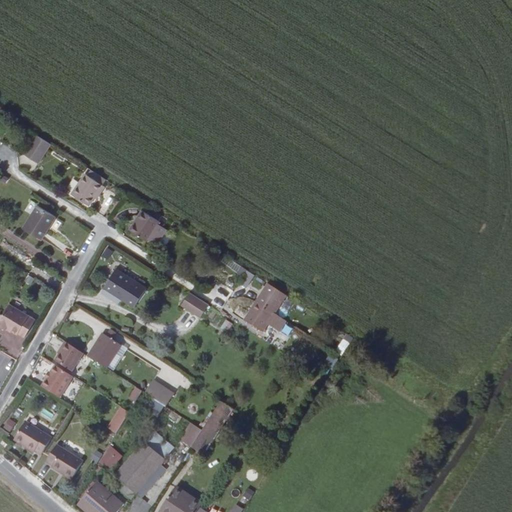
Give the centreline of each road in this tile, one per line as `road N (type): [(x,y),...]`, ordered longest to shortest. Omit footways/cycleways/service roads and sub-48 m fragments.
road 1 (residential): [(100,228),(0,402)]
road 2 (residential): [(100,228),(215,302)]
